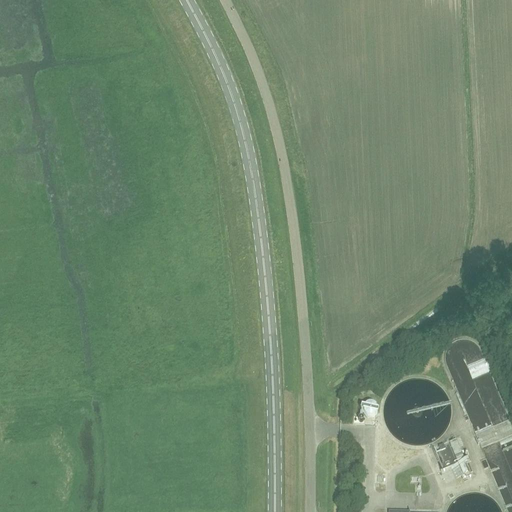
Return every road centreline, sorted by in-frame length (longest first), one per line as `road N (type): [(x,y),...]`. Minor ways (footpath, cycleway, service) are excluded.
road 1 (primary): [(274,511),(251,174),(229,92),(184,0)]
road 2 (unclassified): [(307,511),(303,343),(285,165),(261,74),(226,0)]
